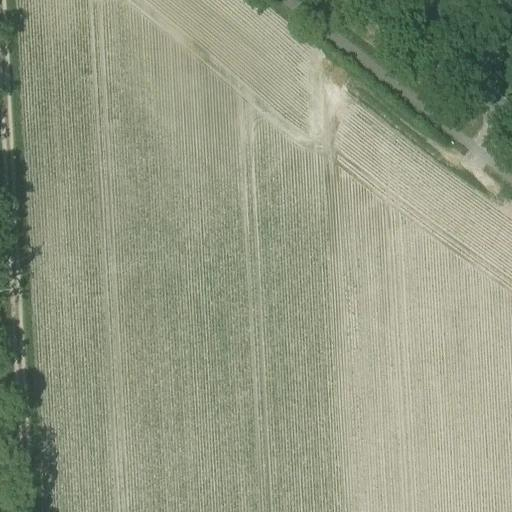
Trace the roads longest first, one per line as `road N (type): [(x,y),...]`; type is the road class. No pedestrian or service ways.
road 1 (track): [(23,511),(0,66)]
road 2 (tertiary): [(362,0),(511,114)]
